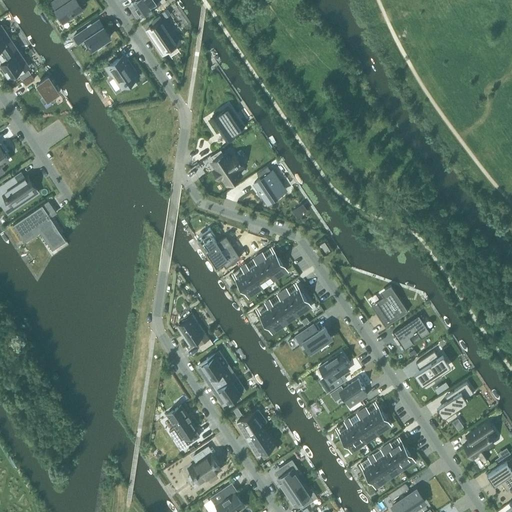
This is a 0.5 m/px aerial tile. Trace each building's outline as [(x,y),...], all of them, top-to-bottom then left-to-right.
[(64,21),(84,7),(81,3),(85,0),(84,0),(53,0),(51,2),(64,21)] [(159,0),(136,0),(146,14),(162,4),(159,0)] [(153,25),(146,29),(162,55),(182,42),(165,17),(163,12),(150,20),(153,25)] [(78,43),(85,39),(92,50),(112,37),(99,18),(73,35),(78,43)] [(3,27),(0,28),(0,56),(16,45),(3,27)] [(16,45),(0,56),(0,58),(2,62),(0,63),(0,64),(8,77),(17,71),(20,75),(31,67),(16,45)] [(123,54),(106,65),(121,89),(138,78),(123,54)] [(22,79),(31,74),(29,70),(20,76),(22,79)] [(27,85),(35,79),(32,75),(24,80),(27,85)] [(36,83),(47,100),(60,92),(48,75),(36,83)] [(228,104),(210,116),(213,121),(226,141),(244,128),(231,109),(228,104)] [(0,143),(0,166),(11,159),(0,143)] [(221,148),(210,155),(214,160),(212,162),(214,166),(216,169),(214,170),(219,179),(222,177),(227,184),(241,174),(238,169),(240,168),(236,163),(238,162),(237,160),(235,161),(232,155),(229,157),(226,152),(224,154),(221,148)] [(273,168),(254,181),(267,202),(287,189),(273,168)] [(37,187),(29,174),(18,181),(14,175),(0,184),(0,201),(5,209),(37,187)] [(40,231),(52,249),(67,240),(42,204),(13,224),(25,241),(40,231)] [(212,224),(193,237),(215,270),(224,264),(227,268),(241,259),(226,237),(222,239),(212,224)] [(326,252),(330,249),(325,241),(321,244),(326,252)] [(283,266),(273,252),(265,257),(263,253),(258,256),(271,274),(283,266)] [(258,283),(271,274),(258,256),(254,259),(257,263),(249,269),(258,283)] [(246,291),(258,283),(249,269),(246,264),(242,267),(244,271),(236,277),(246,291)] [(307,302),(297,288),(289,293),(287,289),(282,292),(295,310),(307,302)] [(383,297),(371,305),(385,326),(408,311),(394,290),(383,297)] [(282,319),(295,310),(282,292),(278,295),(281,299),(273,304),(282,319)] [(270,327),(282,319),(273,304),(270,300),(266,303),(268,307),(260,312),(270,327)] [(189,306),(178,314),(184,322),(179,325),(190,342),(195,339),(199,346),(210,338),(189,306)] [(418,315),(393,331),(405,348),(413,342),(409,337),(417,332),(421,337),(429,331),(418,315)] [(313,323),(295,335),(300,343),(303,341),(310,351),(333,336),(326,326),(318,331),(313,323)] [(420,369),(414,373),(422,385),(422,384),(423,386),(424,387),(425,387),(425,388),(426,388),(427,388),(427,387),(435,382),(432,378),(439,373),(440,373),(440,372),(450,365),(442,354),(438,356),(434,350),(416,362),(420,369)] [(338,352),(319,366),(333,388),(347,379),(343,374),(350,370),(338,352)] [(215,353),(200,363),(213,383),(228,373),(215,353)] [(228,373),(213,383),(226,403),(241,393),(228,373)] [(359,379),(338,392),(346,404),(348,403),(351,408),(366,398),(362,391),(365,389),(359,379)] [(447,398),(437,405),(443,414),(444,414),(448,420),(458,413),(454,407),(467,398),(466,396),(474,391),(467,380),(445,395),(447,398)] [(200,436),(196,430),(198,429),(181,404),(166,414),(174,426),(169,429),(182,448),(200,436)] [(386,420),(376,406),(369,412),(366,408),(362,411),(374,429),(386,420)] [(255,411),(240,420),(251,437),(266,428),(263,424),(268,421),(260,408),(255,411)] [(362,437),(374,429),(362,411),(357,414),(360,418),(352,423),(362,437)] [(349,446),(362,437),(352,423),(349,419),(345,422),(348,426),(339,432),(349,446)] [(471,440),(464,444),(472,457),(479,452),(481,455),(487,450),(486,448),(493,443),(488,435),(494,430),(488,421),(468,435),(471,440)] [(266,428),(251,437),(261,454),(264,458),(279,449),(266,428)] [(410,456),(401,442),(393,447),(390,443),(386,446),(398,465),(410,456)] [(222,469),(219,464),(221,463),(208,445),(192,456),(195,461),(187,467),(199,485),(222,469)] [(385,473),(398,465),(386,446),(381,449),(384,453),(376,459),(385,473)] [(376,485),(388,477),(385,473),(376,459),(373,455),(369,458),(371,462),(364,467),(376,485)] [(511,468),(507,460),(487,474),(494,484),(511,472),(511,468)] [(283,475),(277,478),(287,492),(301,482),(288,464),(279,470),(283,475)] [(301,482),(287,492),(295,504),(301,500),(304,505),(313,499),(301,482)] [(218,492),(211,498),(218,507),(220,511),(233,511),(244,505),(236,494),(235,495),(233,492),(236,490),(231,483),(218,492)] [(392,499),(409,488),(405,483),(388,494),(392,499)] [(409,511),(425,502),(416,489),(392,505),(394,508),(396,511),(409,511)]
